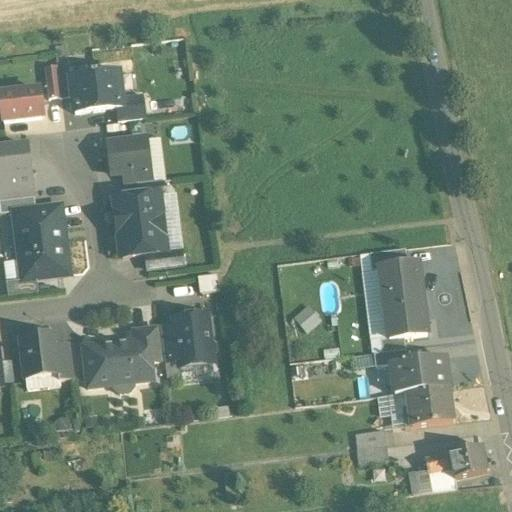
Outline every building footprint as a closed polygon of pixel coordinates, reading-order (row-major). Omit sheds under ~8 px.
[(68,69),(57,71),(61,102),(73,101),(71,82),(70,82),(68,69)] [(57,70),(45,72),(49,104),(61,102),(57,71),(57,70)] [(118,76),(97,79),(97,78),(95,78),(95,80),(94,80),(99,115),(116,113),(122,112),(121,103),(118,76)] [(92,80),(71,82),(73,101),(75,117),(99,115),(94,80),(94,78),(92,78),(92,80)] [(40,94),(0,98),(0,99),(3,126),(43,122),(40,94)] [(143,101),(121,103),(122,112),(116,113),(118,126),(145,123),(143,101)] [(146,143),(108,148),(111,179),(123,177),(150,174),(146,143)] [(27,150),(0,153),(0,183),(31,180),(27,150)] [(150,174),(123,177),(125,191),(137,189),(152,187),(152,186),(150,174)] [(31,180),(0,183),(0,205),(34,201),(31,180)] [(152,187),(137,189),(138,201),(158,198),(158,199),(164,199),(163,185),(152,186),(152,187)] [(164,199),(158,199),(165,255),(181,253),(174,197),(164,199)] [(138,201),(115,204),(122,262),(146,259),(165,256),(165,255),(158,199),(158,198),(138,201)] [(34,201),(0,205),(0,218),(14,217),(13,216),(36,213),(34,201)] [(36,213),(13,216),(14,217),(22,285),(69,279),(61,210),(36,213)] [(181,253),(165,255),(165,256),(146,259),(147,274),(183,270),(181,253)] [(405,253),(369,258),(371,275),(379,274),(379,273),(407,269),(405,253)] [(407,269),(379,273),(379,274),(371,275),(380,344),(388,343),(388,344),(404,342),(427,339),(418,268),(407,269)] [(308,308),(293,320),(306,335),(320,324),(308,308)] [(206,320),(174,324),(174,329),(178,365),(179,372),(212,367),(211,360),(215,358),(214,348),(210,347),(206,320)] [(174,329),(160,331),(165,366),(178,365),(174,329)] [(133,335),(134,344),(82,350),(87,393),(113,389),(113,394),(119,398),(130,397),(134,391),(134,387),(150,385),(148,368),(160,366),(156,332),(133,335)] [(70,347),(57,349),(55,339),(21,343),(25,382),(58,378),(59,385),(74,383),(70,347)] [(388,343),(380,344),(382,357),(406,354),(404,342),(388,344),(388,343)] [(382,357),(374,358),(375,371),(391,369),(391,368),(407,366),(406,354),(382,357)] [(407,366),(391,368),(391,369),(395,400),(400,399),(407,398),(448,393),(444,361),(407,366)] [(448,393),(407,398),(409,412),(402,413),(404,433),(453,427),(448,393)] [(407,398),(400,399),(402,413),(409,412),(407,398)] [(400,399),(395,400),(385,401),(390,435),(404,433),(402,413),(400,399)] [(384,437),(354,440),(355,454),(386,451),(384,437)] [(482,450),(449,457),(449,458),(452,472),(454,483),(487,476),(482,450)] [(386,451),(355,454),(357,468),(388,464),(386,451)] [(452,472),(449,458),(424,463),(427,476),(427,477),(452,472)] [(452,472),(427,477),(431,497),(456,494),(454,483),(452,472)] [(427,477),(427,476),(414,478),(418,498),(431,497),(427,477)]
